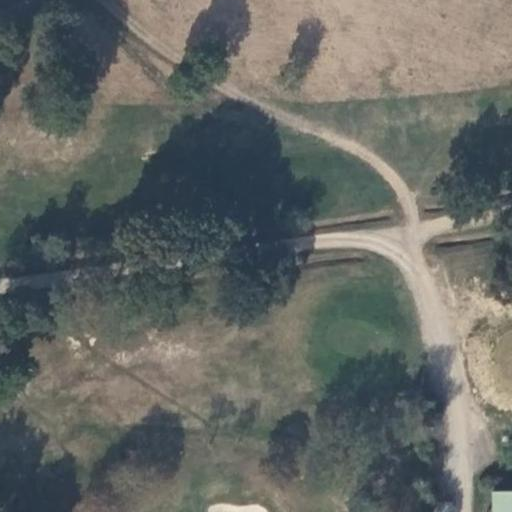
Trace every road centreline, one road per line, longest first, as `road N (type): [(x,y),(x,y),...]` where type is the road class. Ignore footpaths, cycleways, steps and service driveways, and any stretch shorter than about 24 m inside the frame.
road 1 (track): [(0,281),(395,233),(511,209)]
road 2 (track): [(366,236),(404,255),(422,281),(454,397),(459,511)]
